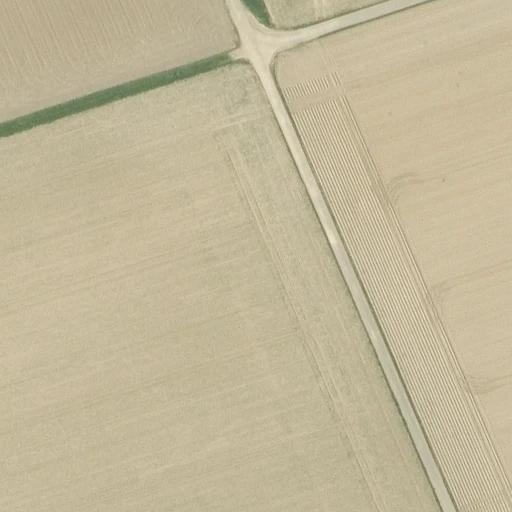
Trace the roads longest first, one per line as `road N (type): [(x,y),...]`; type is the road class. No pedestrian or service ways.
road 1 (track): [(241,0),(393,330),(464,511)]
road 2 (track): [(0,148),(267,61)]
road 3 (track): [(458,0),(267,61)]
